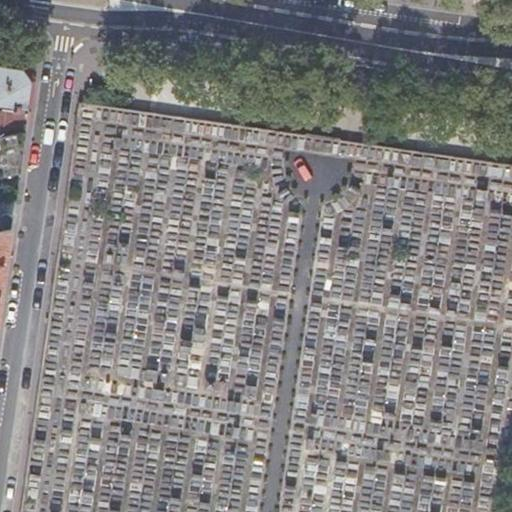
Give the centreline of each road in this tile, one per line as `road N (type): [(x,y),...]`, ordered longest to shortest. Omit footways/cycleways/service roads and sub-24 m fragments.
road 1 (residential): [(0,458),(66,18)]
road 2 (primary): [(511,63),(176,13)]
